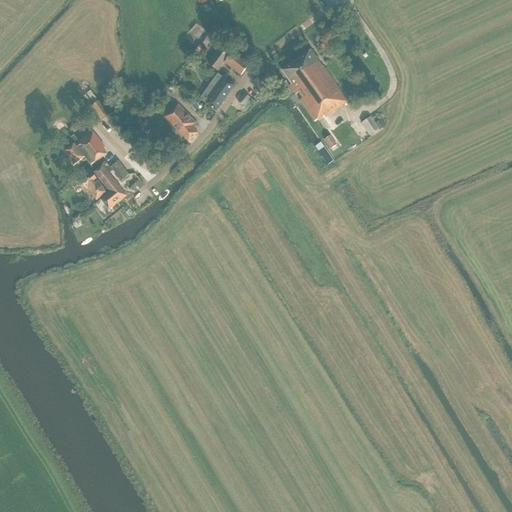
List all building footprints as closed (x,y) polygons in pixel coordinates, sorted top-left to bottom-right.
[(219,29),(225,36),(231,30),(226,23),(219,29)] [(196,43),(201,38),(192,30),(187,36),(196,43)] [(210,33),(203,43),(207,46),(214,36),(210,33)] [(199,45),(195,52),(199,55),(204,48),(199,45)] [(224,63),(241,75),(248,65),(232,53),(229,57),(219,50),(208,64),(218,71),(224,63)] [(323,116),(324,118),(348,102),(323,67),(322,67),(316,59),(317,59),(311,50),(282,71),(291,84),(289,86),(315,122),(323,116)] [(209,86),(226,98),(235,85),(225,78),(225,79),(218,74),(209,86)] [(200,99),(216,111),(226,98),(209,86),(200,99)] [(98,100),(90,90),(86,94),(94,103),(98,100)] [(238,102),(243,106),(250,98),(245,94),(238,102)] [(91,107),(102,121),(109,115),(99,101),(91,107)] [(166,101),(156,110),(171,128),(181,138),(182,137),(188,143),(197,135),(192,128),(196,125),(178,105),(173,109),(166,101)] [(371,116),(361,123),(370,136),(380,129),(371,116)] [(65,152),(74,165),(84,157),(90,166),(106,154),(102,149),(104,148),(92,131),(79,142),(74,136),(61,146),(65,152)] [(324,140),(330,149),(337,145),(330,135),(324,140)] [(110,167),(121,181),(129,175),(118,161),(110,167)] [(105,162),(101,164),(102,165),(94,172),(110,193),(101,200),(109,210),(126,196),(107,171),(111,169),(105,162)] [(87,189),(96,200),(106,192),(89,170),(81,176),(84,179),(80,181),(87,190),(87,189)] [(79,214),(71,218),(74,224),(82,219),(79,214)]
